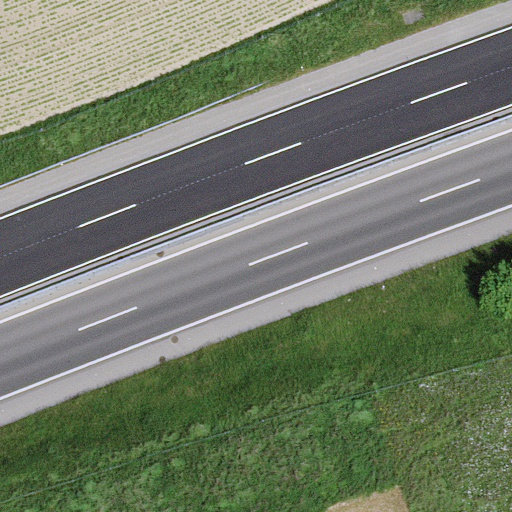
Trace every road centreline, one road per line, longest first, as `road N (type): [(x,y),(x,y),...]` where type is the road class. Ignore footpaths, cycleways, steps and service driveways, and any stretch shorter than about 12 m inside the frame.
road 1 (motorway): [(0,359),(511,167)]
road 2 (motorway): [(511,66),(0,257)]
